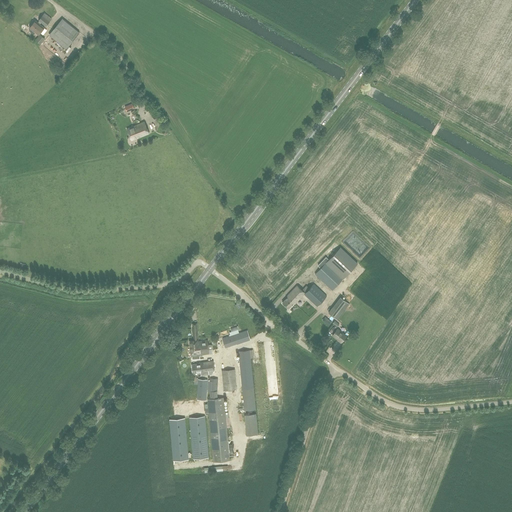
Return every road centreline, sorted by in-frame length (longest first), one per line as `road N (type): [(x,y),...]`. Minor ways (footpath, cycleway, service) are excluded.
road 1 (primary): [(210,268),(415,0)]
road 2 (primary): [(24,511),(210,268)]
road 3 (unclassified): [(210,268),(199,261),(162,285),(88,291),(0,271)]
road 4 (unclassified): [(511,402),(390,407),(335,368)]
road 5 (unclassified): [(335,368),(210,268)]
road 6 (unclassified): [(279,511),(314,405),(335,368)]
